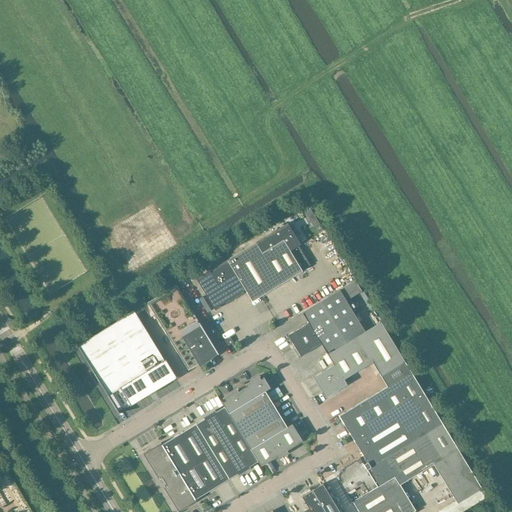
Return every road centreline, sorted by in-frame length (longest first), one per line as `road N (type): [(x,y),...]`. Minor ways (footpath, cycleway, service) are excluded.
road 1 (track): [(464,0),(404,21),(265,113),(277,178),(118,276)]
road 2 (unclassified): [(233,511),(333,449),(269,347),(81,462)]
road 3 (tertiary): [(0,322),(81,462)]
